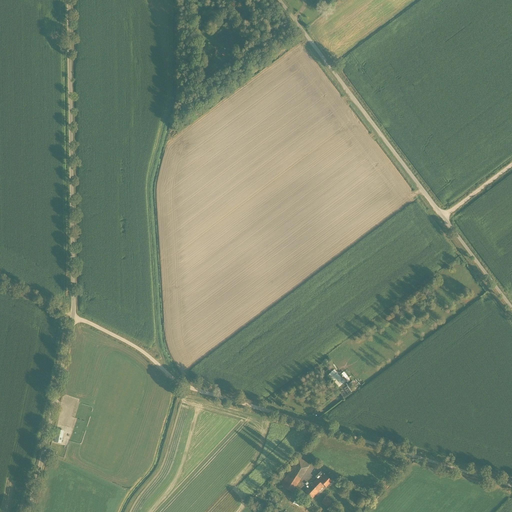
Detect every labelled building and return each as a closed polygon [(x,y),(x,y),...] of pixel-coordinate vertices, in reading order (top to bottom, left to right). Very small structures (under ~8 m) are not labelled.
[(346,380),(349,377),(345,371),(341,374),(346,380)] [(337,373),(333,376),(340,385),(344,382),(337,373)] [(63,431),(57,430),(55,442),(60,443),(63,431)] [(290,471),(281,486),(283,488),(292,493),(310,465),(298,458),(292,468),(290,467),(288,470),(290,471)] [(306,487),(308,489),(305,492),(312,499),(324,486),(326,488),(329,484),(331,484),(332,483),(331,482),(332,482),(321,471),(315,477),(317,479),(312,484),(311,482),(306,487)] [(334,504),(335,503),(326,497),(321,503),(328,508),(326,510),(329,511),(331,511),(336,505),(334,504)]
